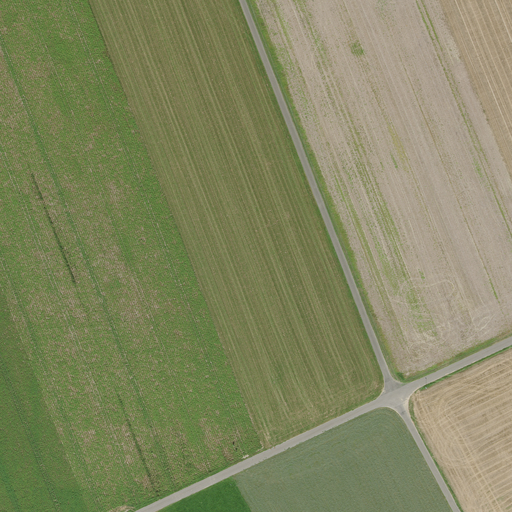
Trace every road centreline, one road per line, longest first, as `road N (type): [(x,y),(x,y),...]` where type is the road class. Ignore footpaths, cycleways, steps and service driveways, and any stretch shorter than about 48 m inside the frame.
road 1 (track): [(456,511),(395,397),(242,0)]
road 2 (track): [(146,511),(511,342)]
